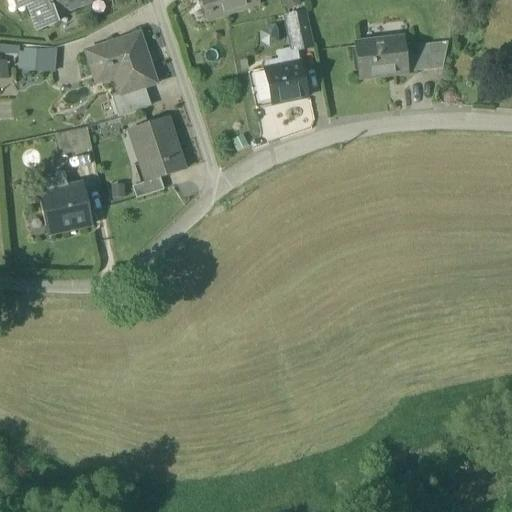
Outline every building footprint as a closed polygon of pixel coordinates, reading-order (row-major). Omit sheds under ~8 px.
[(20,0),(23,8),(28,6),(37,31),(57,24),(54,16),(48,0),(20,0)] [(87,0),(48,0),(54,16),(89,4),(87,0)] [(204,5),(209,22),(246,9),(244,3),(254,0),(197,0),(199,3),(204,5)] [(254,0),(244,3),(246,9),(258,5),(256,0),(254,0)] [(286,16),(293,51),(312,47),(305,12),(286,16)] [(110,72),(116,95),(140,88),(155,84),(142,36),(127,40),(126,37),(102,43),(103,47),(84,52),(91,75),(101,72),(101,74),(110,72)] [(403,41),(406,69),(440,66),(437,38),(403,41)] [(358,44),(361,79),(406,75),(406,69),(403,41),(403,40),(358,44)] [(12,81),(51,84),(54,50),(38,48),(15,47),(12,81)] [(264,71),(271,106),(306,99),(300,66),(282,70),(281,67),(264,71)] [(146,110),(140,88),(116,95),(110,97),(116,120),(146,110)] [(266,141),(296,129),(286,105),(256,118),(266,141)] [(137,158),(145,184),(159,180),(184,172),(167,120),(131,132),(139,157),(137,158)] [(88,131),(66,132),(67,151),(88,150),(88,131)] [(35,183),(46,237),(91,227),(82,186),(57,191),(54,179),(35,183)] [(132,189),(136,200),(162,191),(159,180),(145,184),(132,189)]
